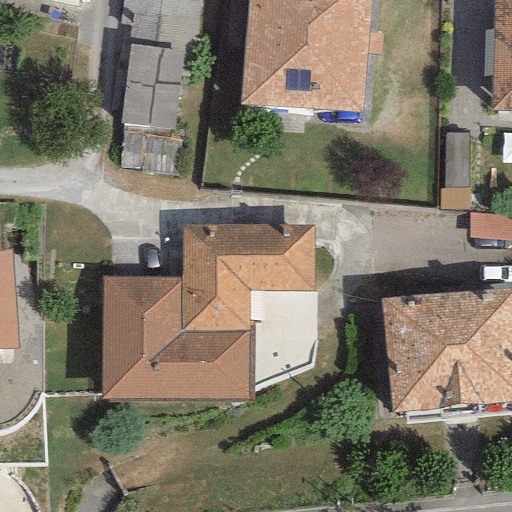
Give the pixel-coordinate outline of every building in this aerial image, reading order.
[(0,0),(84,17),(87,0),(0,0)] [(199,0),(120,0),(118,25),(131,27),(114,172),(178,180),(184,133),(172,132),(183,43),(194,44),(199,0)] [(252,0),(249,111),(361,114),(364,0),(252,0)] [(511,0),(494,0),(494,124),(511,124),(511,0)] [(102,283),(108,396),(267,387),(262,300),(317,297),(314,236),(176,243),(178,279),(102,283)] [(0,256),(0,384),(18,382),(5,256),(0,256)] [(511,293),(380,305),(391,420),(511,408),(511,293)]
